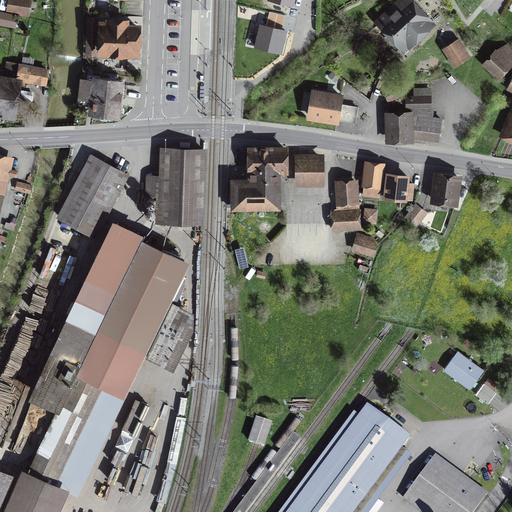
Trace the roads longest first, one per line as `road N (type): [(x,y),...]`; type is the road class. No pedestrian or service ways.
road 1 (tertiary): [(150,130),(270,133),(511,170)]
road 2 (tertiary): [(0,139),(150,130)]
road 3 (unknown): [(367,147),(380,85),(427,36)]
road 4 (unclassified): [(157,0),(150,130)]
